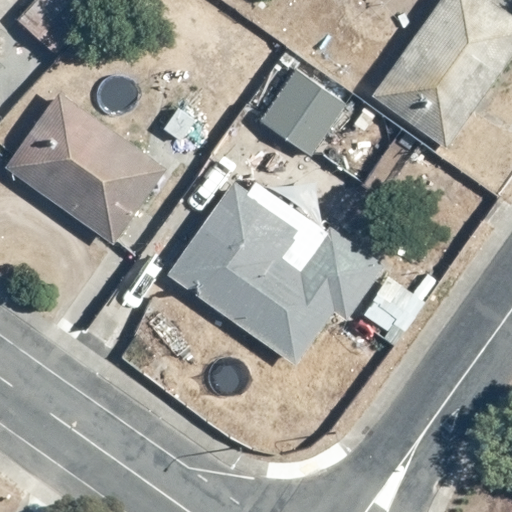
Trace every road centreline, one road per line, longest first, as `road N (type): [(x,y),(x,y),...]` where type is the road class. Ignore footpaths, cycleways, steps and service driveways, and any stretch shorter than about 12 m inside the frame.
road 1 (residential): [(365,511),(511,300)]
road 2 (residential): [(187,511),(0,379)]
